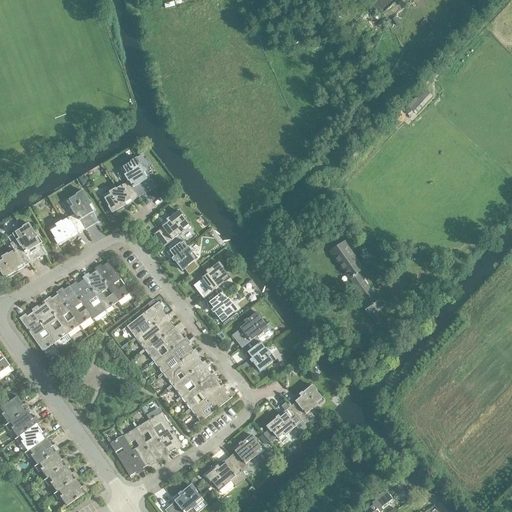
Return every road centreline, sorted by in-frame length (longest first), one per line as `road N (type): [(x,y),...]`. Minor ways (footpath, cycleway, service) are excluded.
road 1 (residential): [(128,497),(259,407),(249,391),(126,233),(0,305)]
road 2 (residential): [(128,497),(0,315)]
road 3 (track): [(511,202),(451,270),(412,257),(376,273)]
